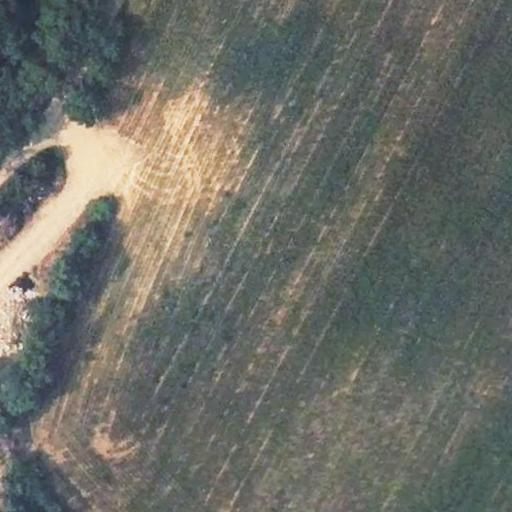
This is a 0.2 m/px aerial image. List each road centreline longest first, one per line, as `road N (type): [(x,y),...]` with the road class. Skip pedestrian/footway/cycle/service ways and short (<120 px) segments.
road 1 (track): [(48,125),(101,167),(115,191),(118,226),(63,438),(67,462),(104,511)]
road 2 (track): [(0,173),(48,125),(116,0)]
